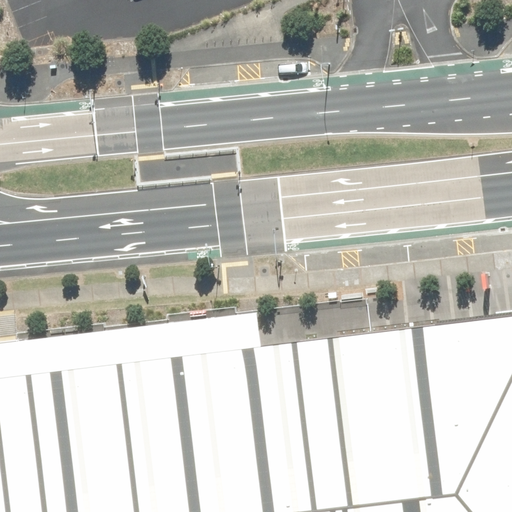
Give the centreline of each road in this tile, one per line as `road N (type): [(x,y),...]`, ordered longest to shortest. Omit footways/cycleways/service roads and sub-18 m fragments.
road 1 (primary): [(0,139),(511,105)]
road 2 (primary): [(511,199),(170,229)]
road 3 (primary): [(170,229),(0,205)]
road 4 (primary): [(170,229),(0,245)]
